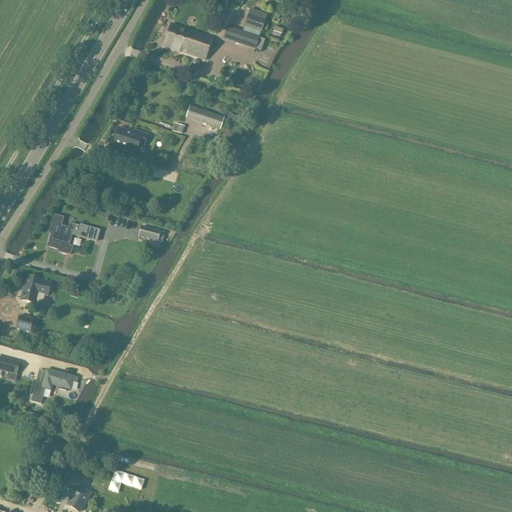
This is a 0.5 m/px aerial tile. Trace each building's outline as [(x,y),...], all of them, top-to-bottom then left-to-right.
[(265,22),(248,17),(244,28),(261,34),(265,22)] [(205,61),(213,39),(170,25),(163,46),(205,61)] [(227,28),(224,39),(255,50),(259,39),(227,28)] [(275,28),(272,36),(279,39),(280,34),(282,35),(283,31),(275,28)] [(220,129),(224,118),(190,107),(186,118),(220,129)] [(175,125),(172,132),(181,135),(183,128),(175,125)] [(133,134),(119,129),(113,145),(125,149),(124,151),(135,155),(139,144),(144,146),(148,136),(133,131),(133,134)] [(102,212),(100,219),(106,220),(108,214),(102,212)] [(53,233),(48,248),(59,251),(58,252),(70,256),(72,248),(68,247),(71,235),(77,237),(83,239),(90,241),(96,242),(99,232),(93,230),(80,227),(80,228),(70,225),(69,230),(60,227),(63,219),(54,217),(50,232),(52,233),(53,233)] [(165,234),(142,228),(139,238),(162,244),(165,234)] [(47,297),(51,284),(41,282),(42,281),(28,277),(26,286),(24,285),(20,301),(35,305),(36,302),(40,303),(43,301),(44,296),(47,297)] [(30,332),(33,321),(19,317),(16,329),(30,332)] [(0,357),(0,371),(17,376),(20,363),(0,357)] [(36,382),(33,396),(39,398),(42,389),(51,391),(52,386),(60,388),(59,390),(66,391),(66,389),(70,390),(72,382),(77,383),(78,378),(72,377),(46,370),(45,372),(39,371),(36,382)] [(142,491),(145,480),(113,470),(107,491),(118,494),(121,484),(142,491)] [(77,511),(79,511),(90,494),(78,487),(82,480),(70,473),(58,493),(70,500),(67,506),(77,511)]
